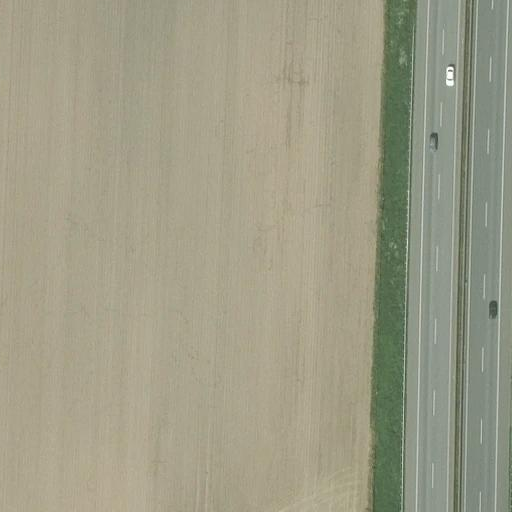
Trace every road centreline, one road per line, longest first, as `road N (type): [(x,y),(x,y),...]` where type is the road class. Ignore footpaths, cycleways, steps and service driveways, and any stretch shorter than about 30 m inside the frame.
road 1 (motorway): [(485,511),(496,0)]
road 2 (motorway): [(436,0),(426,511)]
